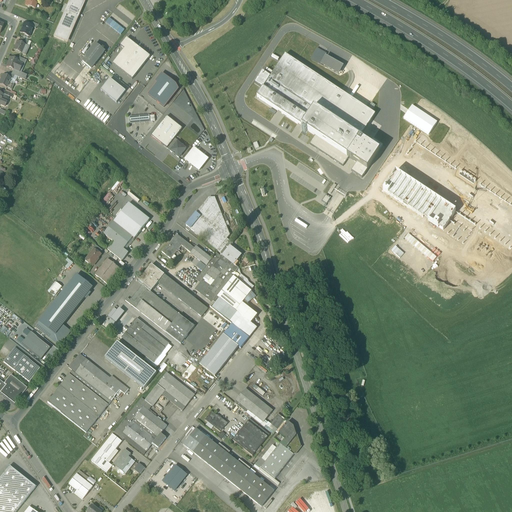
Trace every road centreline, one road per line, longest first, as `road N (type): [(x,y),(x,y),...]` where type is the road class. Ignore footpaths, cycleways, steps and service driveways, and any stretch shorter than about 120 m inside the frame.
road 1 (secondary): [(232,170),(346,511)]
road 2 (unclassified): [(8,423),(189,191)]
road 3 (unclassified): [(120,511),(242,357)]
road 4 (motorway): [(354,0),(450,57),(511,106)]
road 5 (track): [(340,494),(511,441)]
road 6 (motorway): [(511,88),(378,0)]
road 7 (unclassified): [(189,191),(112,123),(139,87)]
road 8 (unknown): [(75,342),(132,388),(93,438)]
road 9 (secondary): [(170,49),(232,170)]
